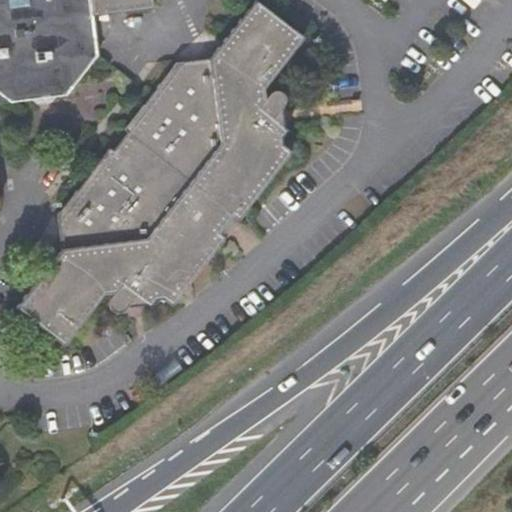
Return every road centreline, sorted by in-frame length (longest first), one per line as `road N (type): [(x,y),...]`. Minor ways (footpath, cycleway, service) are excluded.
road 1 (motorway): [(511,200),(411,287),(95,511)]
road 2 (motorway): [(511,252),(250,511)]
road 3 (motorway): [(370,511),(511,372)]
